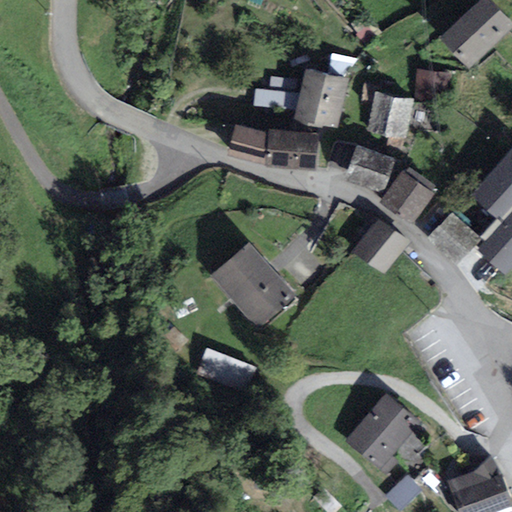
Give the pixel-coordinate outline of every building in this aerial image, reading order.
[(511,26),(511,24),(487,0),(480,0),(440,39),(469,68),(511,26)] [(357,59),(331,54),(328,72),(345,77),(357,59)] [(296,110),(293,120),(337,130),(349,80),(305,70),(299,95),(296,110)] [(437,73),(417,71),(414,98),(433,100),(434,94),(437,73)] [(452,75),(437,73),(434,94),(450,96),(452,75)] [(253,107),(296,110),(299,95),(254,90),(253,107)] [(413,100),(375,92),(366,132),(404,140),(413,100)] [(316,171),(318,134),(267,131),(235,126),(227,156),(265,165),(265,169),(316,171)] [(392,160),(357,147),(344,181),(379,194),(392,160)] [(476,251),(503,275),(511,265),(511,151),(470,196),(495,220),(479,237),(481,239),(484,242),(476,251)] [(412,227),(434,195),(432,191),(436,186),(410,168),(406,173),(401,170),(378,203),(412,227)] [(427,239),(456,265),(481,239),(479,237),(451,213),(427,239)] [(407,242),(376,220),(353,252),(384,274),(407,242)] [(294,295),(249,244),(212,276),(257,328),(294,295)] [(392,458),(421,425),(386,394),(343,442),(385,479),(398,464),(392,458)] [(495,511),(511,506),(511,502),(490,457),(474,472),(448,482),(459,511),(495,511)] [(399,511),(400,511),(423,491),(409,475),(385,496),(399,511)]
